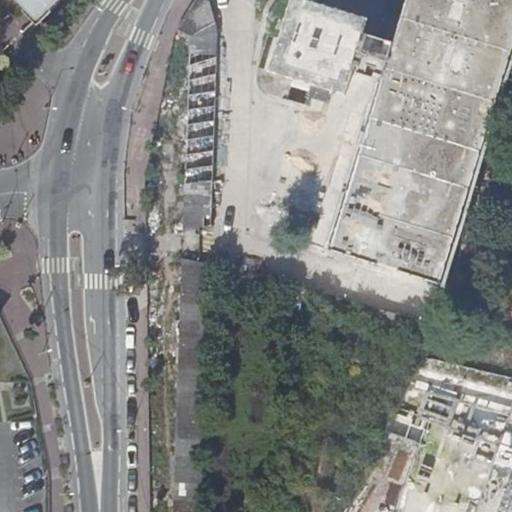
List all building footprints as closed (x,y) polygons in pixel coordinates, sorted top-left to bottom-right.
[(18,0),(37,18),(55,0),(18,0)] [(210,0),(196,0),(194,5),(185,19),(179,31),(191,36),(183,230),(212,227),(219,31),(210,0)] [(311,0),(293,0),(271,73),(347,97),(355,74),(383,83),(331,250),(441,285),(511,58),(511,0),(408,0),(395,43),(367,34),(372,19),(311,0)] [(201,511),(210,266),(210,264),(182,259),(172,511),(201,511)] [(321,295),(434,325),(440,327),(448,295),(330,264),(321,295)]
